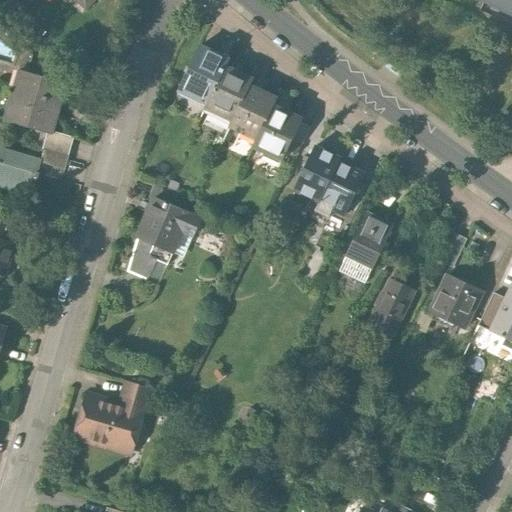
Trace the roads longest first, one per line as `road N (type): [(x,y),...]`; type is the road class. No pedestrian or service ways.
road 1 (residential): [(13,511),(161,0)]
road 2 (tertiary): [(252,0),(511,198)]
